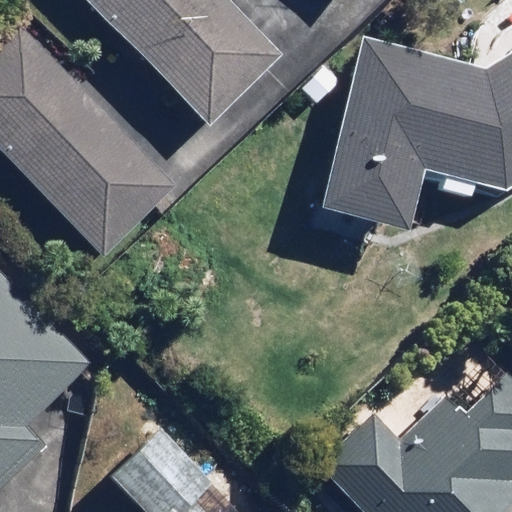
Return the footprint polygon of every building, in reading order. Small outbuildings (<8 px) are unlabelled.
[(282,50),(232,0),(89,0),(209,121),(282,50)] [(177,181),(19,17),(0,35),(0,142),(104,250),(177,181)] [(499,195),(511,186),(511,49),(493,63),(361,37),(339,148),(327,210),(413,227),(422,180),(499,195)] [(27,418),(90,361),(0,261),(0,473),(42,436),(27,418)] [(375,404),(318,461),(369,511),(501,511),(511,501),(511,382),(485,355),(405,434),(375,404)] [(113,470),(152,511),(249,511),(164,422),(113,470)]
